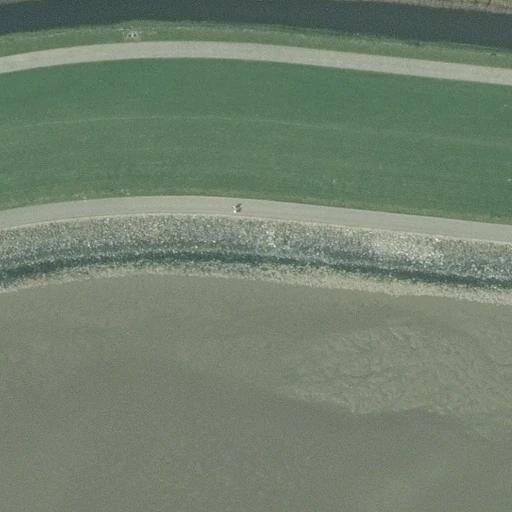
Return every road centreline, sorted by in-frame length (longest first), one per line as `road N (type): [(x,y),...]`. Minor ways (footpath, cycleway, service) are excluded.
road 1 (unclassified): [(511,86),(236,58),(109,60),(0,74)]
road 2 (unclassified): [(0,221),(178,204),(511,234)]
